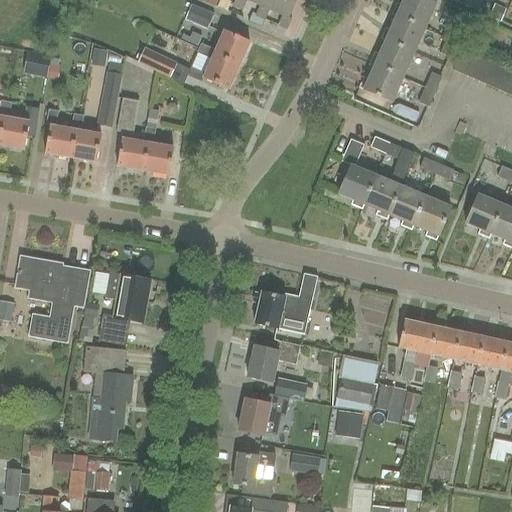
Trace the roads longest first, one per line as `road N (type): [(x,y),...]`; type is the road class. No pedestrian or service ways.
road 1 (residential): [(511,307),(224,241)]
road 2 (residential): [(224,241),(232,197),(309,96),(351,0)]
road 3 (residential): [(177,511),(224,241)]
road 4 (residential): [(224,241),(0,201)]
